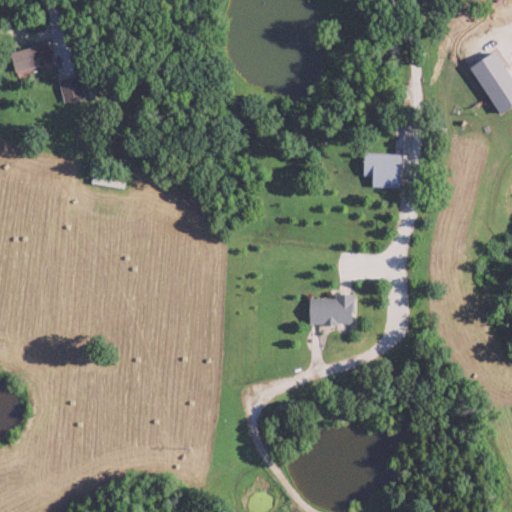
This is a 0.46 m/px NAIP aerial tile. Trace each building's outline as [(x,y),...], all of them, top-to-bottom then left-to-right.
[(14,50),(18,70),(54,63),(50,43),(14,50)] [(505,115),(511,110),(511,68),(501,51),(475,67),(505,115)] [(66,102),(85,97),(80,75),(60,80),(66,102)] [(401,187),(403,153),(367,152),(366,175),(373,175),(373,186),(401,187)] [(356,293),(337,294),(337,298),(311,298),(311,324),(357,323),(356,293)]
